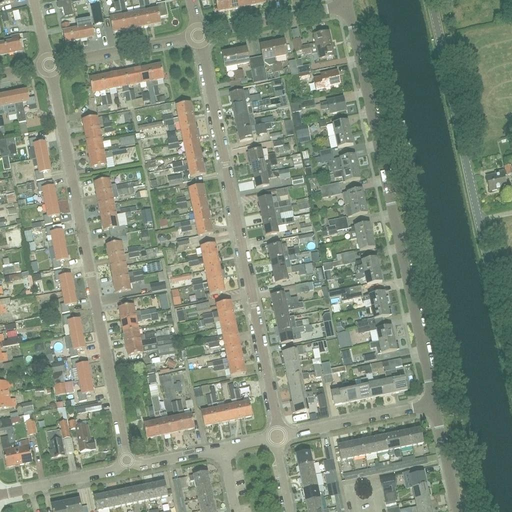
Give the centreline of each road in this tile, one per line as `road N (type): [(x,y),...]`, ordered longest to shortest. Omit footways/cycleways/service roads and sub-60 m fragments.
road 1 (residential): [(434,405),(347,3)]
road 2 (residential): [(127,465),(48,64)]
road 3 (residential): [(277,436),(197,36)]
road 4 (tertiary): [(511,363),(429,0)]
road 5 (residential): [(277,436),(434,405)]
road 6 (residential): [(197,36),(347,3)]
road 7 (residential): [(48,64),(197,36)]
road 8 (residential): [(0,493),(127,465)]
